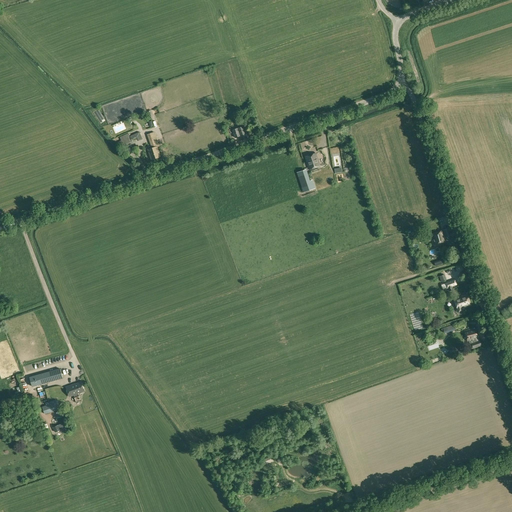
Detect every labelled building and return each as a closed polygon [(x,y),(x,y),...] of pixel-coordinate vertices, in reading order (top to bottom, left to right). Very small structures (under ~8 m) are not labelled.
[(164,99),(164,97),(164,96),(163,94),(162,93),(161,92),(160,90),(158,90),(156,89),(155,89),(154,89),(152,90),(151,91),(150,92),(149,93),(148,94),(147,96),(147,97),(147,99),(148,101),(149,102),(150,103),(151,104),(153,105),(154,106),(155,106),(157,106),(159,105),(160,105),(161,103),(162,102),(163,101),(164,99)] [(233,130),(235,138),(246,134),(244,126),(233,130)] [(130,137),(132,141),(138,138),(139,141),(143,139),(140,132),(130,137)] [(147,135),(152,148),(148,149),(152,159),(160,156),(157,147),(159,146),(155,132),(147,135)] [(119,142),(122,148),(133,143),(132,141),(130,137),(129,134),(120,137),(122,141),(119,142)] [(305,157),(309,169),(321,166),(316,153),(305,157)] [(297,172),(304,192),(315,189),(312,181),(309,182),(305,170),(297,172)] [(443,229),(446,237),(452,235),(450,228),(443,229)] [(432,233),(435,244),(446,241),(443,230),(432,233)] [(446,272),(449,282),(460,278),(457,269),(454,270),(455,274),(450,275),(449,271),(446,272)] [(442,285),(443,290),(448,288),(449,291),(454,289),(453,286),(457,284),(455,280),(442,285)] [(454,298),(459,312),(463,310),(462,308),(471,305),(466,294),(454,298)] [(443,327),(445,333),(456,329),(454,324),(443,327)] [(465,331),(468,342),(471,341),(472,342),(471,342),(473,348),(482,346),(480,340),(479,340),(479,338),(476,327),(465,331)] [(42,372),(45,382),(63,378),(60,368),(42,372)] [(45,382),(42,372),(27,376),(30,387),(45,382)] [(67,387),(70,396),(74,394),(76,401),(80,400),(78,392),(84,390),(81,383),(75,385),(75,384),(67,387)] [(47,406),(49,411),(59,408),(57,403),(47,406)]
